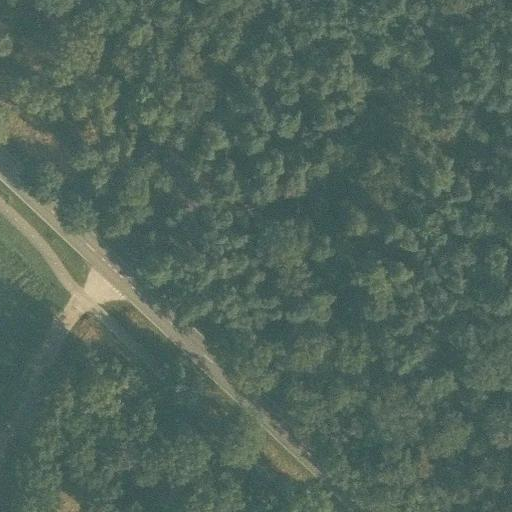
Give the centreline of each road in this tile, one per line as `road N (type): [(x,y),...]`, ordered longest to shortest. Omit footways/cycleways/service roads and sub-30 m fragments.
road 1 (secondary): [(368,511),(0,165)]
road 2 (track): [(1,511),(65,333),(86,303)]
